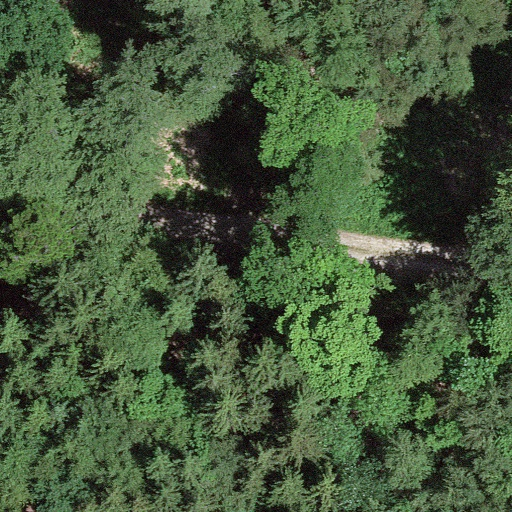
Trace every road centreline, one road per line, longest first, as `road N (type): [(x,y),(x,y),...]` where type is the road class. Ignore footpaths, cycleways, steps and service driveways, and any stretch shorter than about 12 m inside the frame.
road 1 (track): [(0,213),(511,265)]
road 2 (track): [(430,511),(207,239)]
